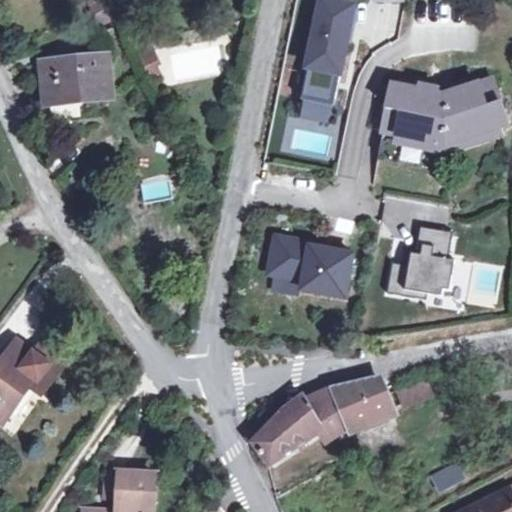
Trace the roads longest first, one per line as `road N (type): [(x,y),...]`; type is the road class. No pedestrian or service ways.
road 1 (residential): [(210,375),(273,0)]
road 2 (residential): [(0,101),(20,155),(172,377),(183,387),(210,375)]
road 3 (residential): [(214,397),(294,373),(511,338)]
road 4 (residential): [(259,511),(214,397)]
